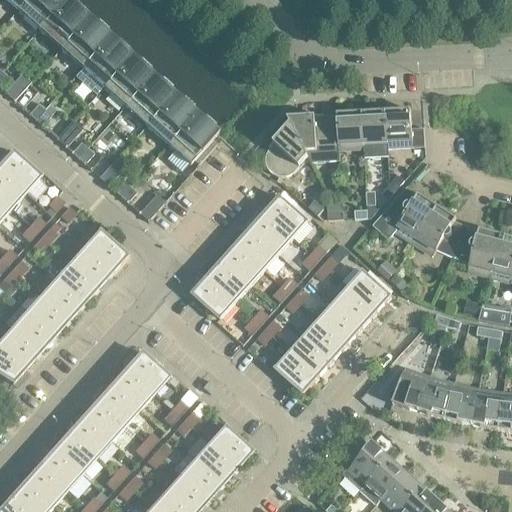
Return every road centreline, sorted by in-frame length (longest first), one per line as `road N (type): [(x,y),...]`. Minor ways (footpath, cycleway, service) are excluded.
road 1 (residential): [(511,54),(327,61),(251,0)]
road 2 (residential): [(148,303),(165,268),(161,255),(0,111)]
road 3 (residential): [(0,465),(148,303)]
road 4 (residential): [(298,439),(148,303)]
road 5 (residential): [(298,439),(406,314)]
